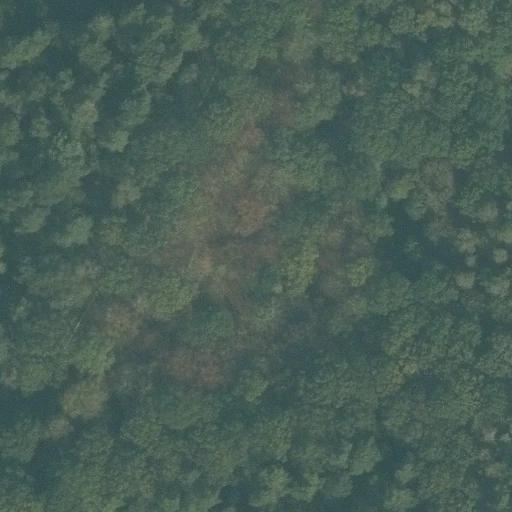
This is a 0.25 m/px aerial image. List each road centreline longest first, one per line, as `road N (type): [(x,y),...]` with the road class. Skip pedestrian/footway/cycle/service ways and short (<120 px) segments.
road 1 (track): [(248,0),(0,455)]
road 2 (track): [(410,388),(0,490)]
road 3 (track): [(410,388),(349,0)]
road 4 (track): [(437,511),(410,388)]
